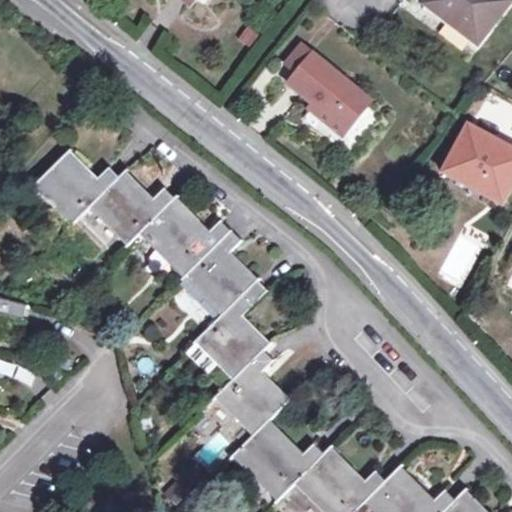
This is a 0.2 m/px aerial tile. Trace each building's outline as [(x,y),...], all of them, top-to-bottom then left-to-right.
[(428,0),(425,6),(443,19),(447,14),(481,40),(509,4),(504,0),(428,0)] [(297,76),(314,56),(302,47),(286,68),(297,76)] [(313,103),(347,131),(371,101),(314,56),(297,76),(290,85),(313,103)] [(341,138),(347,131),(313,103),(307,111),(341,138)] [(446,170),(480,190),(478,193),(502,206),(511,186),(511,152),(468,129),(446,170)] [(92,206),(120,179),(110,169),(97,181),(70,153),(37,186),(74,224),(92,206)] [(120,179),(92,206),(130,245),(142,233),(176,200),(165,189),(152,201),(125,173),(120,179)] [(176,200),(142,233),(186,278),(232,233),(221,221),(209,233),(176,200)] [(232,233),(186,278),(223,316),(258,282),(229,253),(241,241),(232,233)] [(234,380),(264,351),(269,346),(241,317),(267,291),(258,282),(223,316),(197,342),(234,380)] [(0,299),(0,314),(23,320),(27,307),(0,299)] [(255,437),(269,423),(289,403),(261,374),(274,361),(264,351),(234,380),(217,397),(255,437)] [(297,483),(324,457),(313,446),(302,457),(269,423),(255,437),(235,456),(279,501),(297,483)] [(355,511),(366,502),(385,483),(375,473),(363,484),(330,451),(324,457),(297,483),(324,511),(355,511)] [(445,511),(455,502),(445,492),(433,503),(400,469),(385,483),(366,502),(375,511),(445,511)] [(455,502),(445,511),(482,511),(464,493),(455,502)]
